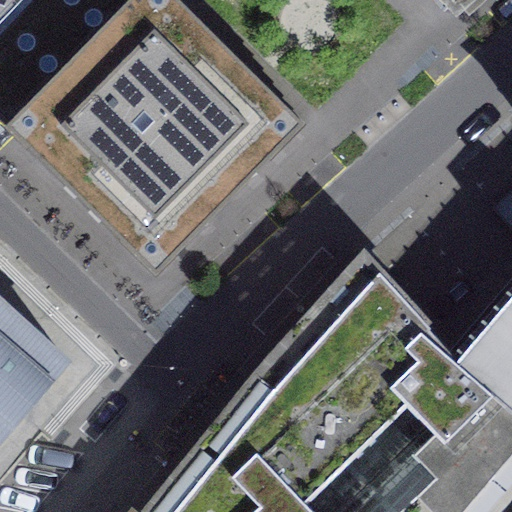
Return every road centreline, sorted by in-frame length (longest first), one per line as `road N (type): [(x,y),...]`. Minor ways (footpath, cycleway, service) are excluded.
road 1 (residential): [(511,44),(270,268),(171,383)]
road 2 (residential): [(0,214),(171,383)]
road 3 (residential): [(171,383),(72,511)]
